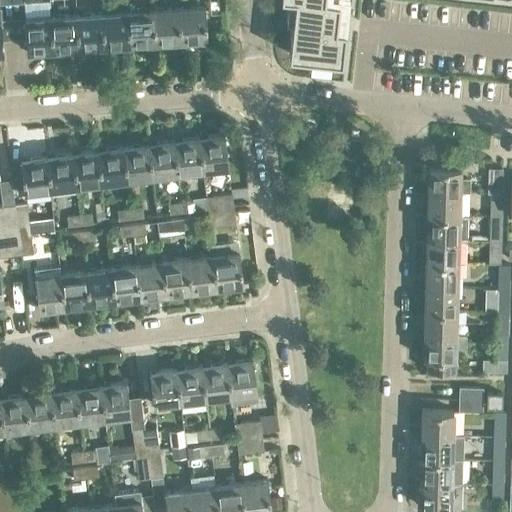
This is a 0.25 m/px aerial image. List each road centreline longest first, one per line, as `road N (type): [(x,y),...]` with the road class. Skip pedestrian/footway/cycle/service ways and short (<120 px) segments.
road 1 (residential): [(387,511),(406,103)]
road 2 (residential): [(0,352),(280,317)]
road 3 (residential): [(0,110),(254,89)]
road 4 (residential): [(280,317),(254,89)]
road 5 (residential): [(308,511),(280,317)]
road 6 (residential): [(406,103),(254,89)]
